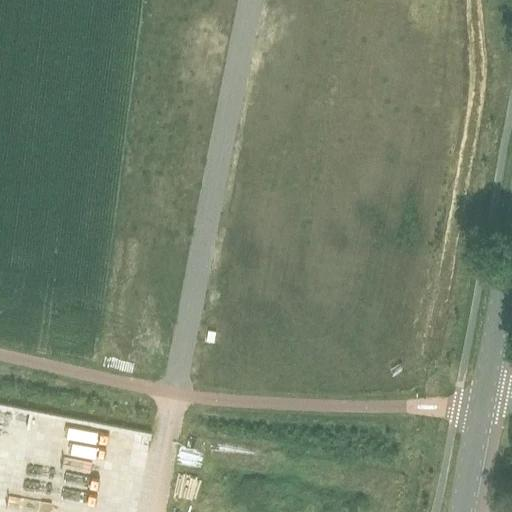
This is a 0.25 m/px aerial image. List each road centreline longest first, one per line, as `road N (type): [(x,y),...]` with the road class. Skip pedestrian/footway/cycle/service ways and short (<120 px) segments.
road 1 (unclassified): [(481,403),(343,406),(174,392)]
road 2 (unclassified): [(174,392),(0,355)]
road 3 (secondary): [(481,403),(511,241)]
road 4 (unclassified): [(151,511),(174,392)]
